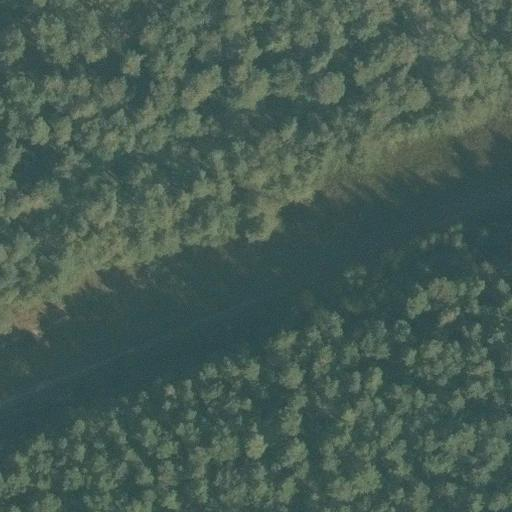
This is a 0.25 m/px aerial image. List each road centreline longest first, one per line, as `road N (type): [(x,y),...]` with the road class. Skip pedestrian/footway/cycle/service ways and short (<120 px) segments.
road 1 (track): [(511,186),(0,398)]
road 2 (track): [(275,511),(249,343)]
